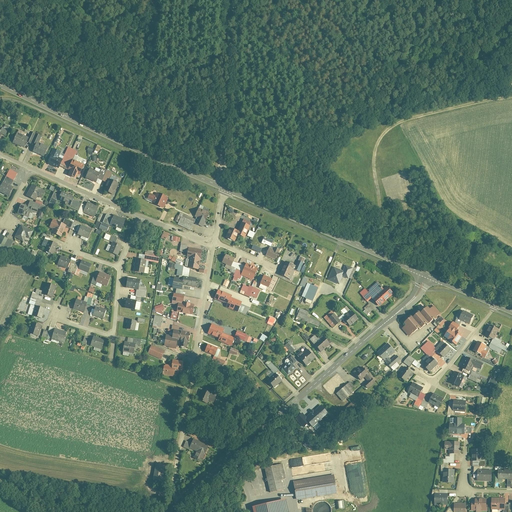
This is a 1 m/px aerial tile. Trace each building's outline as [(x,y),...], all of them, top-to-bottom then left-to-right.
[(16,137),(12,145),(24,150),(28,142),(16,137)] [(36,145),(32,152),(43,157),(46,150),(36,145)] [(73,180),(75,175),(79,177),(86,162),(73,157),(76,152),(67,149),(60,165),(67,168),(66,171),(68,171),(66,176),(73,180)] [(51,156),(47,164),(57,169),(61,161),(51,156)] [(10,163),(8,169),(18,172),(19,166),(10,163)] [(88,172),(84,178),(95,184),(98,177),(88,172)] [(107,181),(103,193),(111,196),(116,185),(107,181)] [(1,184),(0,186),(0,194),(9,198),(13,189),(1,184)] [(34,201),(36,197),(42,200),(45,193),(40,190),(40,189),(31,185),(25,197),(34,201)] [(61,193),(57,201),(69,207),(73,199),(61,193)] [(156,194),(154,197),(148,195),(146,200),(152,202),(151,205),(161,210),(167,198),(156,194)] [(73,200),(70,208),(77,211),(81,204),(73,200)] [(81,204),(77,214),(82,216),(86,206),(81,204)] [(20,205),(16,214),(26,218),(28,213),(33,216),(37,208),(30,205),(28,209),(20,205)] [(86,206),(83,214),(93,218),(96,210),(86,206)] [(197,219),(194,225),(200,228),(203,221),(206,222),(210,213),(197,208),(193,217),(197,219)] [(41,209),(37,218),(42,220),(46,211),(41,209)] [(105,215),(102,223),(108,225),(111,217),(105,215)] [(180,215),(175,225),(189,231),(194,221),(180,215)] [(112,217),(109,226),(120,231),(124,222),(112,217)] [(64,219),(62,225),(55,221),(55,222),(52,221),(48,229),(50,230),(49,233),(60,239),(66,228),(69,230),(73,223),(64,219)] [(240,223),(236,232),(229,229),(225,239),(233,243),(236,236),(244,240),(249,227),(240,223)] [(29,241),(33,232),(20,225),(14,238),(23,242),(25,239),(29,241)] [(79,228),(74,238),(86,242),(90,232),(79,228)] [(163,230),(160,239),(177,245),(180,237),(163,230)] [(106,233),(103,240),(109,242),(114,244),(117,238),(106,233)] [(0,247),(0,248),(7,252),(13,242),(5,238),(0,247)] [(263,238),(260,243),(270,247),(272,242),(263,238)] [(44,240),(39,252),(52,257),(57,245),(44,240)] [(109,242),(105,252),(115,256),(119,247),(114,244),(109,242)] [(187,247),(185,258),(187,259),(186,267),(196,269),(198,260),(200,260),(201,250),(187,247)] [(268,249),(264,257),(274,261),(278,253),(268,249)] [(61,256),(56,267),(67,271),(71,260),(61,256)] [(224,256),(221,264),(231,267),(233,259),(224,256)] [(133,259),(131,272),(143,273),(144,260),(133,259)] [(72,261),(69,267),(76,270),(78,263),(72,261)] [(294,270),(299,273),(304,263),(299,261),(294,270)] [(285,262),(280,272),(290,277),(295,267),(285,262)] [(242,266),(233,263),(231,269),(240,272),(242,266)] [(80,264),(76,274),(87,278),(91,268),(80,264)] [(244,266),(240,276),(252,281),(256,271),(244,266)] [(342,275),(348,278),(352,269),(346,266),(343,272),(344,272),(342,275)] [(334,268),(329,279),(339,283),(342,275),(344,272),(343,272),(334,268)] [(97,274),(94,283),(108,287),(110,279),(97,274)] [(261,276),(258,284),(267,288),(270,280),(261,276)] [(127,278),(124,288),(137,291),(139,281),(127,278)] [(184,278),(183,286),(194,288),(196,280),(184,278)] [(287,309),(290,301),(291,301),(297,287),(279,279),(273,293),(279,296),(275,304),(287,309)] [(171,280),(170,289),(181,291),(182,282),(171,280)] [(225,281),(222,287),(227,290),(230,284),(225,281)] [(46,283),(41,294),(51,298),(56,287),(46,283)] [(307,283),(301,297),(312,302),(318,288),(307,283)] [(376,283),(361,298),(368,304),(371,301),(378,308),(393,293),(385,284),(382,288),(376,283)] [(137,297),(144,299),(146,289),(139,287),(137,297)] [(253,288),(249,296),(256,299),(260,291),(253,288)] [(217,292),(214,300),(226,304),(225,307),(236,312),(240,304),(229,300),(230,297),(217,292)] [(172,295),(170,301),(183,303),(184,297),(172,295)] [(134,310),(138,311),(141,302),(137,301),(136,302),(125,299),(122,308),(133,311),(134,310)] [(74,301),(72,309),(83,312),(86,304),(74,301)] [(400,325),(409,337),(440,314),(431,302),(400,325)] [(178,303),(176,312),(191,316),(193,307),(178,303)] [(153,307),(155,312),(164,310),(162,304),(153,307)] [(368,304),(364,309),(369,313),(373,308),(368,304)] [(33,306),(30,316),(40,320),(44,310),(33,306)] [(347,323),(350,326),(358,319),(351,311),(351,312),(346,306),(341,311),(344,315),(345,316),(342,319),(346,324),(347,323)] [(93,308),(91,315),(104,319),(106,312),(93,308)] [(464,308),(459,318),(472,325),(477,315),(464,308)] [(299,309),(295,319),(319,328),(321,321),(307,316),(308,313),(299,309)] [(332,311),(324,318),(333,328),(340,321),(332,311)] [(154,317),(152,326),(159,328),(161,318),(154,317)] [(126,320),(124,330),(133,332),(134,321),(126,320)] [(228,321),(225,329),(238,334),(241,326),(228,321)] [(492,322),(485,335),(494,339),(500,327),(492,322)] [(31,323),(27,333),(37,337),(41,327),(31,323)] [(210,324),(206,334),(216,338),(215,341),(230,347),(234,338),(221,333),(223,329),(210,324)] [(164,339),(164,347),(176,348),(177,342),(179,342),(179,348),(185,348),(185,343),(187,343),(188,331),(178,331),(178,326),(172,326),(171,330),(170,330),(170,340),(164,339)] [(446,334),(456,343),(463,334),(452,326),(446,334)] [(52,330),(50,339),(63,343),(66,334),(52,330)] [(281,330),(277,334),(282,339),(285,335),(281,330)] [(247,336),(243,344),(248,347),(252,339),(247,336)] [(314,336),(307,341),(311,346),(318,341),(314,336)] [(90,338),(87,346),(100,351),(103,342),(90,338)] [(314,347),(321,354),(330,344),(323,338),(314,347)] [(489,350),(503,356),(507,348),(499,345),(501,342),(494,339),(489,350)] [(290,341),(284,347),(290,354),(297,348),(290,341)] [(478,342),(473,352),(485,358),(490,348),(478,342)] [(122,344),(120,353),(132,355),(134,347),(122,344)] [(388,344),(378,353),(384,361),(395,352),(388,344)] [(439,353),(447,359),(454,350),(446,344),(439,353)] [(205,346),(203,353),(213,357),(216,350),(205,346)] [(150,347),(147,355),(159,361),(163,353),(150,347)] [(307,351),(297,361),(304,368),(314,358),(307,351)] [(387,364),(391,369),(401,361),(397,355),(387,364)] [(424,364),(431,372),(439,365),(432,357),(424,364)] [(469,357),(464,368),(472,372),(477,374),(482,363),(469,357)] [(172,376),(172,371),(181,371),(181,361),(170,361),(169,370),(162,370),(162,376),(172,376)] [(283,368),(289,375),(298,368),(292,361),(283,368)] [(377,382),(364,367),(356,374),(369,389),(377,382)] [(401,376),(408,382),(414,373),(407,368),(401,376)] [(454,371),(449,382),(460,387),(465,376),(454,371)] [(472,372),(468,380),(476,383),(479,375),(477,374),(472,372)] [(268,381),(275,388),(283,380),(276,373),(268,381)] [(413,382),(408,392),(419,398),(424,387),(413,382)] [(337,395),(344,403),(356,392),(348,384),(337,395)] [(218,395),(205,390),(201,400),(208,403),(210,399),(215,401),(218,395)] [(433,394),(429,404),(439,408),(444,398),(433,394)] [(455,399),(455,411),(471,411),(471,400),(455,399)] [(327,413),(321,406),(306,419),(312,427),(321,419),(327,413)] [(466,417),(456,416),(456,424),(451,423),(451,433),(463,433),(463,428),(466,428),(466,417)] [(189,449),(196,452),(192,460),(200,463),(207,447),(193,440),(189,449)] [(460,440),(446,440),(446,455),(461,454),(460,440)] [(470,447),(470,460),(482,460),(482,447),(470,447)] [(154,464),(150,481),(160,483),(164,466),(154,464)] [(281,481),(286,480),(283,464),(262,468),(267,492),(282,489),(281,481)] [(291,468),(292,476),(320,471),(319,464),(291,468)] [(445,482),(456,482),(456,467),(446,467),(445,482)] [(511,468),(500,468),(500,481),(511,481),(511,468)] [(478,470),(478,481),(494,481),(494,470),(478,470)] [(292,483),(295,500),(336,493),(333,476),(292,483)] [(435,496),(435,508),(450,507),(449,495),(435,496)] [(477,499),(475,499),(475,502),(472,501),(472,510),(476,510),(477,509),(481,509),(482,510),(487,510),(487,506),(486,506),(486,500),(484,500),(484,499),(477,499)] [(505,500),(492,499),(492,508),(505,509),(505,500)] [(324,501),(321,500),(318,501),(316,503),(314,505),(313,508),(313,511),(331,511),(331,509),(331,506),(329,504),(327,502),(324,501)] [(288,511),(288,510),(282,511),(280,503),(261,507),(261,511),(288,511)] [(455,503),(455,511),(468,511),(468,503),(455,503)]
